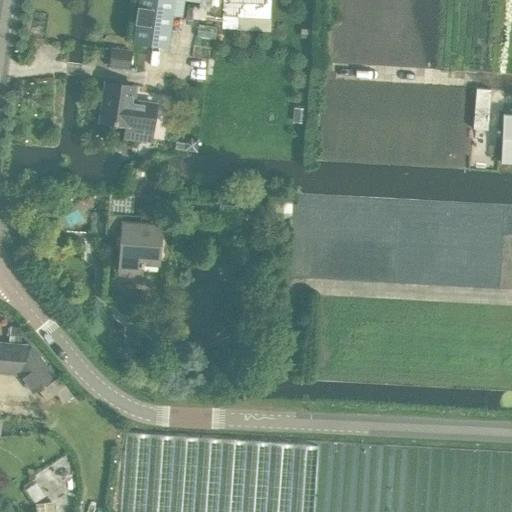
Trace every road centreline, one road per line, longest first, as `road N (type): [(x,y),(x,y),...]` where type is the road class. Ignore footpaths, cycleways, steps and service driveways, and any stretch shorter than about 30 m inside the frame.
road 1 (tertiary): [(511,437),(183,421),(133,407),(97,386),(0,275)]
road 2 (unknown): [(511,55),(350,46)]
